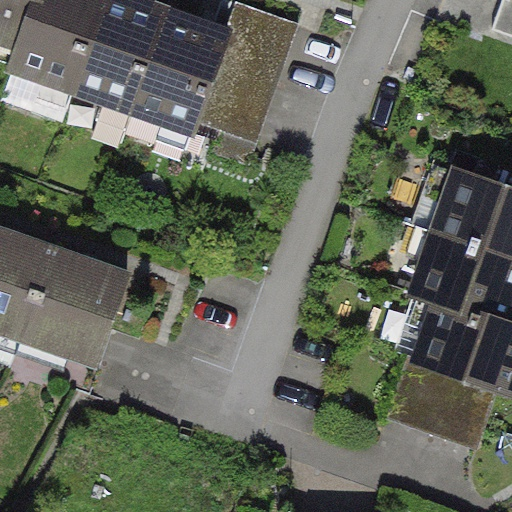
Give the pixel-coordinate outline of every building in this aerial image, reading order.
[(98,0),(32,0),(0,92),(0,93),(59,113),(98,0)] [(28,0),(0,0),(0,43),(12,48),(28,0)] [(162,5),(147,0),(98,0),(59,113),(118,134),(162,5)] [(260,145),(300,26),(236,4),(195,123),(260,145)] [(221,25),(162,5),(118,134),(176,154),(221,25)] [(511,184),(450,165),(419,258),(511,288),(511,184)] [(55,225),(0,206),(0,354),(10,358),(55,225)] [(130,251),(55,225),(10,358),(86,383),(130,251)] [(511,288),(419,258),(388,352),(497,388),(511,343),(511,288)]
